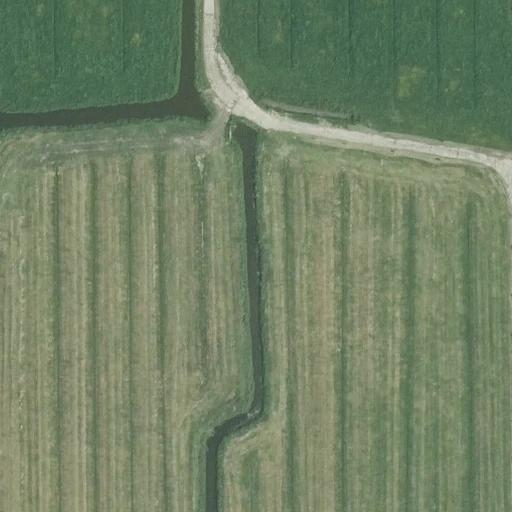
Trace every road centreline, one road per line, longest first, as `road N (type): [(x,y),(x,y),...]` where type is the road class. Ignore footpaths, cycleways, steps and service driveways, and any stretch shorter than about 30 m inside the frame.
road 1 (track): [(508,162),(273,125),(211,98),(203,67),(205,0)]
road 2 (track): [(0,205),(33,150),(208,147),(226,105)]
